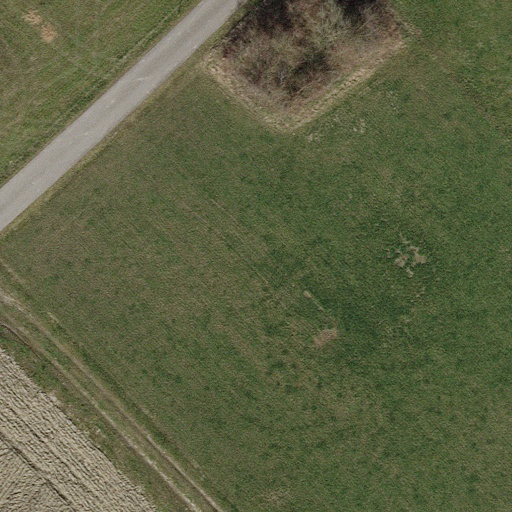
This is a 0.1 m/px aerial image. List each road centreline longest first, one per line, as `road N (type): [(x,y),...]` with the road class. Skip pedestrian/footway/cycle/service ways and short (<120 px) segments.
road 1 (unclassified): [(0,217),(226,0)]
road 2 (track): [(195,511),(0,308)]
